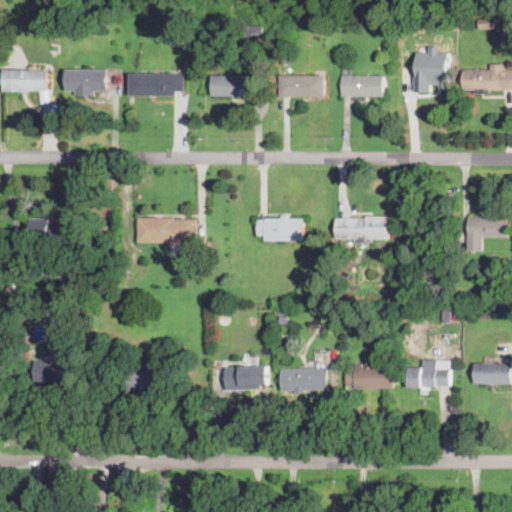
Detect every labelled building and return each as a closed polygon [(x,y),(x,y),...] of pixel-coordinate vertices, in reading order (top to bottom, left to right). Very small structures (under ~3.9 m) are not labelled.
[(486,28),(482,28),(482,21),(502,20),(502,28),(486,28)] [(248,26),(254,26),(265,26),(265,39),(254,38),(241,37),(242,24),(248,25),(248,26)] [(417,51),(430,51),(430,45),(440,45),(440,51),(451,51),(451,89),(441,89),(441,84),(432,83),(433,91),(417,91),(417,51)] [(284,64),(283,64),(282,57),(290,56),(291,63),(284,64)] [(511,70),(511,90),(491,90),(491,94),(477,93),(477,90),(465,90),(465,70),(493,70),(493,64),(505,64),(505,70),(511,70)] [(50,90),(28,90),(28,91),(6,91),(7,69),(50,70),(50,90)] [(109,91),(96,91),(96,95),(78,95),(78,90),(68,90),(68,69),(109,69),(109,91)] [(264,76),(264,81),(264,95),(214,95),(214,89),(214,75),(254,76),(254,69),(258,69),(258,75),(264,76)] [(185,88),(185,91),(177,91),(177,96),(131,95),(132,73),(185,74),(185,88)] [(284,96),(281,96),(281,75),(327,75),(327,96),(284,96)] [(343,96),(344,75),(385,75),(385,96),(343,96)] [(291,214),(291,219),(305,219),(305,240),(267,240),(267,235),(259,235),(259,219),(266,219),(266,217),(283,217),(283,214),(291,214)] [(497,217),(507,217),(509,217),(508,237),(485,236),(484,250),(469,250),(470,216),(486,217),(487,214),(495,214),(495,216),(497,217)] [(340,239),(337,239),(337,218),(368,218),(368,216),(375,216),(390,216),(390,239),(340,239)] [(51,218),(51,222),(88,222),(88,242),(32,242),(32,218),(51,218)] [(176,218),(176,219),(199,219),(199,242),(140,242),(140,218),(176,218)] [(13,294),(8,298),(3,293),(13,284),(18,289),(13,294)] [(77,325),(77,329),(57,329),(57,308),(77,309),(77,325)] [(53,327),(45,327),(45,310),(53,310),(53,327)] [(288,323),(278,324),(278,316),(288,316),(288,323)] [(42,336),(33,336),(34,327),(42,328),(42,336)] [(295,354),(292,358),(285,353),(289,345),(297,350),(295,354)] [(73,353),(73,361),(75,361),(75,380),(59,380),(59,382),(51,381),(35,381),(35,364),(35,360),(58,360),(58,350),(73,350),(73,353)] [(438,367),(438,368),(452,368),(451,385),(438,385),(438,387),(410,386),(410,383),(410,367),(424,367),(424,359),(438,359),(438,367)] [(363,363),(363,366),(395,366),(395,388),(355,388),(355,385),(348,385),(347,368),(356,368),(356,363),(363,363)] [(511,383),(476,383),(476,363),(511,363),(511,383)] [(228,390),(227,368),(270,366),(271,384),(262,385),(262,388),(228,390)] [(299,390),(283,390),(282,369),(329,367),(329,389),(299,390)] [(133,394),(130,394),(130,370),(153,370),(153,394),(133,394)] [(180,379),(180,371),(188,371),(188,379),(180,379)]
